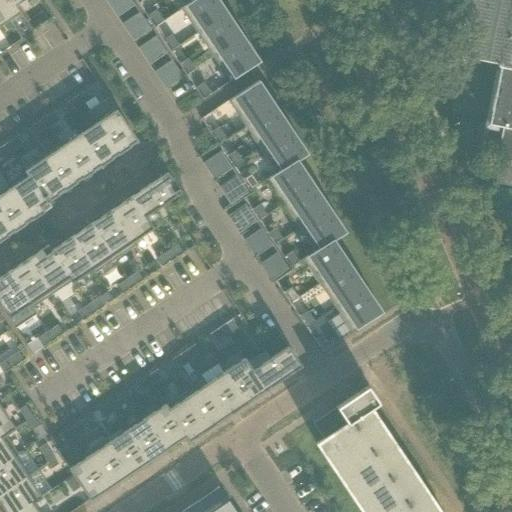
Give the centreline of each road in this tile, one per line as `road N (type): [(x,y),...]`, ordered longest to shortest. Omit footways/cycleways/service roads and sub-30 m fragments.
road 1 (residential): [(321,382),(194,193),(172,125),(86,0)]
road 2 (residential): [(321,382),(401,329),(434,330),(455,354),(511,484)]
road 3 (residential): [(127,511),(238,437)]
